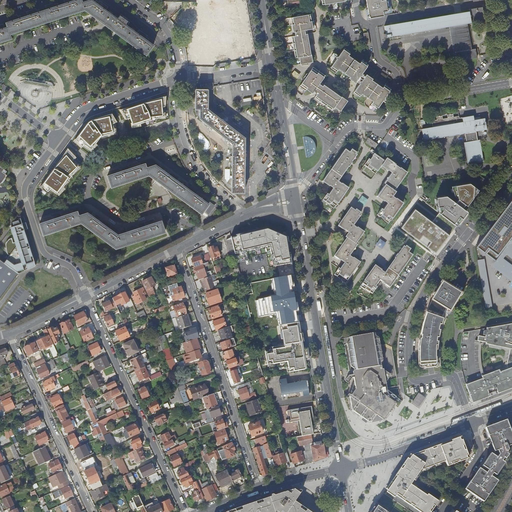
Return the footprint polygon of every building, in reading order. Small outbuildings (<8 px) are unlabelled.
[(101,22),(108,12),(106,10),(108,7),(104,4),(103,5),(99,2),(96,0),(95,2),(91,0),(89,0),(82,3),(81,0),(63,0),(65,3),(59,5),(58,3),(55,4),(51,5),(50,4),(45,5),(46,9),(40,12),(39,9),(36,10),(32,11),(31,10),(26,11),(28,16),(21,18),(21,15),(18,16),(14,17),(13,16),(8,18),(8,19),(9,22),(6,23),(8,27),(5,28),(3,24),(2,24),(0,25),(0,42),(11,39),(10,34),(84,10),(90,14),(101,22)] [(366,0),(370,18),(384,16),(384,11),(386,11),(384,0),(366,0)] [(388,37),(450,27),(454,52),(450,53),(452,62),(478,58),(477,48),(471,49),(467,22),(485,19),(483,7),(470,9),(470,12),(386,26),(387,33),(385,33),(386,37),(388,36),(388,37)] [(116,33),(134,46),(146,55),(153,46),(148,41),(149,39),(146,37),(143,34),(144,33),(139,30),(136,33),(127,26),(130,23),(124,18),(125,17),(121,14),(117,19),(108,12),(101,22),(107,27),(114,31),(116,33)] [(313,14),(290,18),(291,25),(294,24),(296,36),(293,36),(296,58),(299,57),(301,64),(313,62),(311,54),(310,55),(309,53),(308,53),(304,30),(315,28),(313,14)] [(360,63),(350,56),(352,53),(346,48),(331,68),(337,73),(339,70),(360,85),(354,93),(360,97),(362,93),(373,101),(371,104),(377,109),(391,90),(392,89),(386,84),(383,87),(363,73),(368,65),(362,60),(360,63)] [(326,76),(314,68),(300,87),(305,91),(306,89),(312,93),(313,92),(317,94),(315,98),(333,111),(336,107),(342,111),(349,102),(342,97),(341,99),(340,97),(339,98),(320,84),(326,76)] [(232,192),(245,192),(246,135),(209,110),(209,88),(195,88),(195,108),(197,109),(197,117),(232,141),(232,192)] [(121,110),(126,119),(130,118),(133,126),(165,116),(162,107),(164,106),(164,96),(121,110)] [(75,139),(82,146),(84,144),(91,149),(101,137),(115,132),(112,124),(114,123),(110,114),(92,120),(88,123),(75,139)] [(454,114),(448,116),(448,118),(444,119),(443,116),(437,117),(437,120),(432,121),(434,128),(423,130),(425,141),(466,134),(467,142),(465,142),(469,165),(485,162),(481,140),(479,140),(477,132),(488,130),(486,118),(481,118),(481,116),(475,117),(475,116),(460,118),(459,116),(455,117),(454,114)] [(376,150),(380,144),(370,137),(366,143),(376,150)] [(354,163),(353,162),(352,162),(358,155),(357,154),(358,153),(353,149),(350,153),(347,151),(333,170),(331,168),(329,171),(331,173),(324,182),(331,186),(332,185),(334,187),(329,193),(328,192),(324,198),(331,204),(331,205),(335,208),(350,188),(343,183),(339,180),(350,166),(351,167),(354,163)] [(48,192),(52,188),(59,193),(79,166),(72,161),(74,157),(67,151),(41,185),(48,192)] [(384,162),(375,155),(371,159),(370,158),(365,165),(372,169),(371,171),(376,174),(382,165),(389,170),(390,169),(393,171),(383,184),(385,186),(384,187),(378,195),(386,201),(387,200),(389,202),(384,208),(383,208),(378,214),(385,219),(384,221),(388,224),(404,203),(396,198),(396,199),(393,197),(397,191),(395,189),(407,172),(401,168),(400,169),(395,165),(396,164),(387,158),(386,159),(384,162)] [(122,169),(120,170),(115,171),(115,170),(110,171),(111,175),(108,176),(112,188),(147,176),(149,175),(157,181),(155,183),(160,187),(162,185),(165,187),(201,214),(204,210),(208,213),(214,205),(204,198),(201,195),(202,194),(197,191),(195,194),(187,188),(189,187),(187,185),(183,182),(184,181),(179,178),(177,181),(169,175),(171,173),(168,172),(165,169),(165,168),(161,164),(160,165),(159,168),(156,165),(147,168),(145,164),(142,165),(141,163),(138,164),(134,165),(133,163),(128,165),(129,169),(123,171),(122,169)] [(456,186),(458,199),(459,200),(456,203),(447,196),(437,197),(439,213),(456,226),(465,215),(460,211),(465,205),(467,206),(479,191),(470,184),(456,186)] [(492,266),(511,281),(511,239),(511,241),(509,239),(511,235),(511,199),(479,242),(476,246),(481,250),(483,252),(487,247),(489,249),(486,254),(495,261),(492,266)] [(356,259),(355,260),(351,257),(360,246),(361,244),(360,243),(366,233),(359,228),(358,229),(355,227),(362,217),(361,217),(362,215),(351,208),(338,226),(345,231),(346,230),(349,232),(345,237),(347,238),(333,256),(342,263),(343,261),(345,263),(341,268),(339,267),(339,269),(335,273),(342,278),(341,279),(347,283),(362,263),(361,262),(356,259)] [(416,210),(404,227),(436,253),(449,235),(432,222),(416,210)] [(157,220),(154,221),(150,222),(149,221),(144,222),(146,226),(139,228),(139,226),(136,227),(131,228),(131,227),(126,228),(127,232),(122,234),(121,230),(119,231),(119,232),(115,230),(116,229),(112,226),(109,229),(102,223),(103,221),(101,220),(97,217),(98,215),(94,212),(93,213),(91,216),(88,213),(79,216),(77,212),(74,213),(73,211),(70,212),(66,213),(65,211),(60,213),(62,217),(55,219),(55,217),(52,218),(48,219),(47,217),(42,219),(43,223),(40,224),(44,236),(71,227),(81,223),(93,232),(115,248),(116,249),(123,246),(165,233),(161,221),(158,222),(157,220)] [(456,226),(439,213),(432,222),(449,235),(456,226)] [(23,272),(35,266),(24,231),(27,229),(24,217),(14,220),(15,221),(12,222),(13,226),(10,227),(21,263),(14,265),(6,260),(4,263),(16,272),(23,270),(23,272)] [(287,237),(268,229),(264,230),(258,231),(258,230),(235,235),(235,236),(231,237),(231,238),(235,255),(237,263),(245,261),(245,258),(248,258),(247,251),(270,246),(272,254),(290,251),(289,244),(288,238),(287,237)] [(228,246),(226,246),(229,257),(235,255),(231,238),(226,240),(228,246)] [(404,247),(399,254),(397,253),(395,257),(396,258),(385,273),(382,271),(383,270),(377,266),(361,287),(366,290),(367,289),(374,295),(379,288),(376,286),(381,280),(384,282),(383,282),(390,288),(413,256),(409,253),(411,249),(407,246),(406,247),(404,247)] [(214,249),(213,247),(208,248),(212,258),(220,255),(217,248),(214,249)] [(294,275),(290,251),(272,254),(272,255),(271,256),(274,267),(278,266),(280,278),(282,277),(289,276),(294,275)] [(194,267),(203,264),(200,256),(192,259),(194,267)] [(0,259),(0,298),(18,274),(19,274),(16,272),(4,263),(0,259)] [(486,311),(493,310),(487,278),(485,266),(484,259),(478,261),(486,311)] [(201,280),(207,278),(205,272),(203,267),(209,265),(208,263),(203,264),(194,267),(196,271),(196,272),(199,280),(201,280)] [(174,266),(166,269),(167,270),(163,272),(165,278),(177,274),(174,266)] [(159,283),(156,275),(142,282),(146,288),(150,297),(155,294),(153,289),(152,287),(159,283)] [(294,275),(289,276),(289,279),(287,280),(288,285),(279,287),(280,290),(296,287),(294,275)] [(215,288),(211,276),(207,278),(201,280),(205,291),(215,288)] [(450,311),(461,293),(442,282),(431,301),(426,313),(425,319),(421,331),(420,343),(419,358),(420,362),(420,366),(422,366),(428,366),(431,365),(440,365),(440,355),(440,348),(439,346),(437,346),(438,342),(436,342),(436,337),(438,338),(440,330),(438,330),(439,325),(441,325),(443,319),(442,318),(443,316),(446,310),(450,311)] [(174,295),(183,292),(181,287),(177,288),(175,284),(168,286),(171,294),(174,293),(174,295)] [(133,293),(135,296),(136,297),(134,298),(137,305),(149,299),(144,288),(133,293)] [(206,294),(207,296),(206,298),(207,301),(209,301),(210,306),(220,302),(216,290),(206,294)] [(116,307),(117,308),(130,301),(125,292),(113,299),(116,307)] [(183,292),(174,295),(176,298),(174,299),(175,301),(185,297),(183,292)] [(254,296),(248,297),(249,313),(256,312),(254,296)] [(106,312),(116,307),(113,299),(103,304),(106,312)] [(176,318),(177,318),(177,317),(186,314),(183,304),(173,307),(175,310),(171,312),(173,319),(176,318)] [(218,306),(209,309),(212,319),(222,316),(218,306)] [(144,311),(138,314),(140,319),(146,317),(144,311)] [(83,313),(74,317),(78,326),(88,322),(83,313)] [(187,327),(191,326),(187,314),(177,318),(176,318),(180,330),(181,330),(187,327)] [(108,327),(114,324),(110,316),(104,318),(108,327)] [(218,331),(226,328),(223,318),(213,322),(216,331),(218,331)] [(69,320),(60,324),(64,334),(73,330),(69,320)] [(131,331),(134,336),(150,328),(148,323),(131,331)] [(297,323),(282,326),(283,330),(280,331),(281,340),(282,339),(283,343),(278,344),(279,346),(272,347),(273,350),(265,351),(268,367),(273,366),(273,364),(280,363),(280,365),(285,364),(284,362),(287,362),(289,372),(307,369),(305,360),(309,360),(307,348),(303,347),(302,343),(304,342),(302,333),(299,334),(297,323)] [(508,369),(500,372),(500,370),(484,376),(482,377),(483,379),(466,385),(473,402),(511,388),(511,324),(487,329),(487,331),(484,331),(484,330),(480,331),(479,335),(486,336),(486,334),(488,334),(487,338),(478,336),(477,341),(480,342),(486,343),(486,344),(510,349),(507,365),(508,369)] [(116,332),(121,341),(130,337),(125,327),(116,332)] [(223,342),(232,339),(228,327),(226,328),(218,331),(223,342)] [(57,328),(53,330),(53,328),(48,330),(55,344),(59,342),(57,337),(57,335),(60,334),(57,328)] [(88,328),(80,332),(85,342),(93,338),(88,328)] [(46,337),(36,342),(38,345),(40,350),(44,348),(45,349),(47,349),(46,347),(50,345),(53,344),(47,329),(43,331),(46,337)] [(196,329),(190,330),(193,339),(198,337),(196,329)] [(347,348),(351,370),(355,373),(356,375),(352,376),(355,393),(349,400),(352,411),(352,412),(370,424),(376,417),(383,422),(396,404),(388,400),(386,383),(390,375),(383,370),(381,364),(383,362),(379,341),(377,338),(352,343),(347,348)] [(232,339),(223,342),(220,343),(222,350),(235,346),(232,339)] [(36,346),(38,345),(36,342),(36,341),(34,342),(35,343),(25,348),(28,356),(32,355),(33,356),(35,355),(34,354),(39,352),(36,346)] [(95,341),(87,344),(92,355),(94,354),(94,356),(97,354),(96,353),(101,351),(97,343),(95,341)] [(126,350),(127,352),(129,356),(139,352),(133,341),(124,345),(126,350)] [(199,350),(200,349),(197,341),(187,344),(189,349),(186,350),(187,354),(191,352),(199,350)] [(65,354),(72,352),(70,348),(69,344),(65,346),(67,350),(58,354),(60,357),(62,356),(65,354)] [(60,357),(58,354),(54,346),(51,347),(56,359),(60,357)] [(0,364),(1,367),(7,364),(5,359),(4,359),(3,356),(8,354),(6,348),(0,351),(0,364)] [(191,352),(193,360),(201,358),(199,350),(191,352)] [(225,360),(234,357),(232,350),(224,352),(225,355),(224,355),(225,360)] [(187,362),(193,360),(191,352),(187,354),(184,355),(187,362)] [(145,367),(140,356),(130,360),(135,371),(145,367)] [(229,369),(241,364),(240,360),(239,357),(226,361),(229,369)] [(36,368),(46,363),(44,358),(42,359),(43,360),(41,361),(42,362),(34,365),(36,368)] [(97,361),(101,371),(110,367),(106,358),(103,360),(103,358),(97,361)] [(172,359),(169,360),(166,361),(171,371),(176,370),(172,359)] [(207,360),(198,364),(202,376),(211,372),(207,360)] [(46,363),(36,368),(41,379),(50,375),(49,372),(54,369),(51,361),(46,363)] [(15,363),(11,365),(16,377),(21,375),(15,363)] [(145,367),(135,371),(140,381),(149,376),(145,367)] [(236,367),(229,369),(234,384),(240,382),(237,373),(240,372),(239,369),(237,370),(236,367)] [(106,385),(100,373),(99,372),(91,376),(98,389),(106,385)] [(52,380),(56,378),(55,376),(44,381),(45,382),(43,383),(47,392),(51,390),(52,391),(55,389),(55,388),(56,388),(52,380)] [(177,388),(185,385),(182,377),(174,379),(177,388)] [(286,379),(279,380),(282,395),(303,391),(304,395),(309,394),(307,386),(308,386),(307,381),(287,384),(286,379)] [(106,385),(108,390),(116,386),(114,381),(106,385)] [(249,382),(235,387),(236,390),(237,389),(238,391),(241,402),(249,399),(246,390),(248,389),(247,387),(251,386),(249,382)] [(186,389),(185,385),(177,388),(184,404),(189,402),(184,390),(186,389)] [(203,390),(202,386),(190,390),(194,399),(208,394),(207,391),(205,391),(203,390)] [(145,387),(138,390),(142,399),(149,395),(145,387)] [(176,408),(184,404),(177,388),(172,390),(176,401),(174,403),(176,408)] [(109,400),(121,395),(119,391),(118,391),(117,389),(112,392),(112,391),(105,394),(108,401),(109,400)] [(209,410),(218,407),(216,402),(218,401),(216,393),(203,398),(207,410),(209,410)] [(424,396),(419,393),(414,400),(412,403),(420,408),(427,398),(424,396)] [(58,396),(58,394),(53,397),(53,398),(51,399),(54,408),(63,404),(59,395),(58,396)] [(91,409),(89,405),(88,402),(85,395),(82,396),(85,402),(84,403),(87,410),(91,409)] [(115,401),(119,408),(126,405),(121,395),(109,400),(110,402),(111,402),(112,403),(115,401)] [(11,398),(2,402),(6,412),(15,408),(11,398)] [(257,399),(246,403),(250,416),(261,412),(257,399)] [(156,401),(148,404),(152,412),(160,409),(156,401)] [(24,407),(23,407),(24,408),(21,410),(24,415),(35,410),(32,403),(24,407)] [(68,416),(63,406),(62,407),(61,406),(55,409),(61,422),(66,420),(65,418),(68,416)] [(311,434),(313,434),(311,419),(314,418),(312,406),(287,411),(289,423),(297,421),(300,436),(311,434)] [(218,407),(209,410),(211,418),(221,415),(218,407)] [(94,424),(97,422),(93,413),(91,409),(87,410),(88,411),(89,414),(94,424)] [(104,436),(108,434),(105,428),(104,425),(118,418),(118,417),(128,412),(126,409),(118,413),(109,417),(97,422),(99,426),(104,436)] [(163,413),(154,418),(156,422),(158,422),(159,425),(167,421),(163,413)] [(39,417),(25,424),(29,430),(42,424),(39,417)] [(75,432),(73,428),(70,420),(73,419),(72,417),(69,419),(70,420),(62,423),(68,436),(75,432)] [(218,431),(225,428),(222,419),(215,422),(218,431)] [(465,491),(482,502),(488,494),(496,481),(493,479),(492,479),(494,476),(495,476),(504,464),(501,461),(503,459),(505,460),(508,455),(506,454),(507,453),(505,448),(511,445),(511,440),(504,420),(485,428),(485,429),(489,438),(494,452),(492,455),(483,468),(481,471),(479,470),(465,491)] [(98,427),(99,426),(97,422),(94,424),(91,425),(95,432),(93,433),(95,437),(97,436),(97,437),(98,436),(98,435),(101,434),(98,427)] [(259,422),(248,426),(252,436),(262,433),(259,422)] [(123,430),(127,439),(139,433),(135,424),(123,430)] [(225,432),(224,430),(214,433),(218,444),(227,441),(227,440),(228,440),(227,437),(228,437),(226,432),(225,432)] [(43,444),(44,447),(45,447),(50,444),(48,442),(49,441),(45,432),(36,437),(40,446),(43,444)] [(109,433),(108,434),(104,436),(110,449),(112,449),(116,447),(109,433)] [(164,444),(172,441),(168,433),(160,437),(164,444)] [(74,450),(82,446),(80,443),(87,439),(86,438),(86,439),(84,435),(76,439),(74,434),(68,437),(71,445),(72,445),(74,450)] [(313,443),(311,434),(300,436),(296,437),(299,446),(305,445),(306,451),(301,451),(304,460),(305,464),(325,457),(323,444),(322,440),(320,440),(321,442),(313,443)] [(141,448),(142,447),(140,443),(141,443),(138,436),(130,440),(134,451),(141,448)] [(272,456),(264,436),(254,440),(257,447),(263,445),(268,458),(272,456)] [(417,511),(430,511),(437,502),(427,495),(426,497),(409,486),(420,469),(422,471),(444,462),(446,467),(450,466),(449,464),(457,461),(458,463),(466,460),(465,457),(466,456),(466,454),(461,441),(459,441),(458,438),(450,441),(450,443),(443,446),(442,444),(411,456),(408,460),(406,459),(385,490),(395,497),(396,495),(404,501),(403,502),(417,511)] [(172,441),(164,444),(166,449),(169,447),(170,449),(172,448),(171,446),(174,445),(172,441)] [(85,445),(90,455),(93,454),(88,443),(85,445)] [(231,443),(223,447),(227,458),(235,455),(233,451),(235,450),(234,446),(232,446),(231,443)] [(85,445),(82,446),(74,450),(79,460),(90,455),(85,445)] [(40,466),(51,460),(45,447),(44,447),(34,452),(40,466)] [(263,476),(267,474),(258,447),(253,449),(263,476)] [(143,452),(141,448),(134,451),(132,452),(137,463),(145,459),(142,452),(143,452)] [(208,455),(210,458),(214,456),(216,459),(220,457),(216,451),(208,455)] [(294,464),(304,460),(301,451),(295,453),(295,452),(293,453),(293,454),(290,455),(292,462),(290,463),(292,469),(295,467),(294,464)] [(276,466),(290,462),(287,452),(273,457),(276,466)] [(178,456),(178,455),(177,454),(169,458),(174,467),(182,463),(178,456)] [(481,467),(483,468),(492,455),(490,454),(481,467)] [(115,459),(121,474),(129,470),(122,456),(115,459)] [(50,464),(51,466),(52,469),(51,469),(54,475),(63,472),(62,469),(58,460),(50,464)] [(139,468),(143,478),(156,472),(152,462),(139,468)] [(4,466),(0,467),(0,479),(8,475),(4,466)] [(93,468),(84,472),(91,486),(100,482),(93,468)] [(185,472),(183,468),(180,469),(180,471),(177,473),(180,479),(188,475),(186,471),(185,472)] [(228,474),(232,482),(238,479),(238,481),(243,479),(239,469),(228,474)] [(232,482),(228,474),(227,470),(215,476),(221,487),(232,482)] [(57,475),(50,479),(55,489),(62,485),(69,483),(64,472),(57,475)] [(134,488),(132,484),(131,484),(128,478),(133,476),(131,473),(123,477),(129,490),(134,488)] [(193,488),(195,487),(198,486),(196,482),(194,484),(190,476),(181,481),(183,485),(185,484),(186,487),(191,485),(193,488)] [(8,489),(8,488),(6,484),(0,486),(0,494),(1,497),(10,493),(8,489)] [(106,484),(94,490),(94,491),(91,492),(95,500),(104,496),(102,493),(108,490),(106,484)] [(67,503),(75,499),(69,486),(61,490),(61,489),(52,493),(54,499),(63,495),(65,499),(67,503)] [(197,501),(204,498),(198,486),(195,487),(196,491),(193,492),(194,494),(191,495),(194,501),(197,500),(197,501)] [(219,492),(216,486),(213,488),(214,491),(209,494),(208,492),(207,493),(207,492),(203,494),(206,501),(217,496),(215,494),(219,492)] [(309,511),(295,502),(301,494),(295,489),(228,511),(227,511),(276,511),(278,511),(277,511),(309,511)] [(482,503),(482,502),(465,491),(465,492),(482,503)] [(10,496),(2,499),(7,509),(14,505),(10,496)] [(80,511),(75,499),(67,503),(71,511),(80,511)] [(161,511),(163,511),(160,504),(158,500),(144,507),(144,508),(146,511),(161,511)] [(163,511),(168,511),(174,509),(169,500),(160,504),(163,511)]
